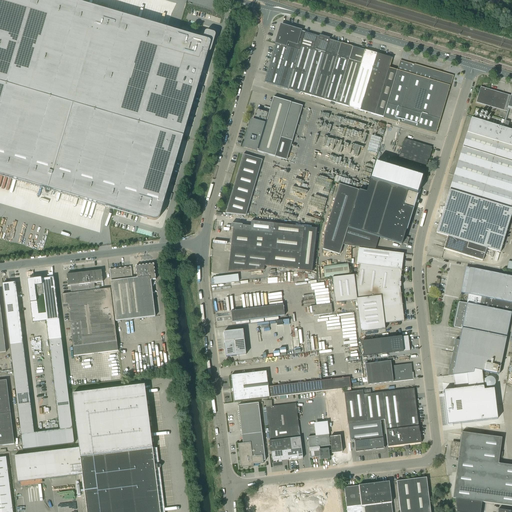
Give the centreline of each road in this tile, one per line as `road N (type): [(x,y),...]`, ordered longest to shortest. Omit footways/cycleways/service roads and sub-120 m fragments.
road 1 (unclassified): [(229,486),(424,461),(436,450),(417,255),(473,64)]
road 2 (unclassified): [(204,243),(271,5)]
road 3 (unclassified): [(229,486),(204,243)]
road 4 (tertiary): [(473,64),(271,5)]
road 5 (unclassified): [(0,266),(204,243)]
road 6 (unknown): [(56,259),(67,354),(107,367)]
road 7 (unknown): [(18,264),(35,390)]
road 8 (unknown): [(417,255),(457,275),(444,322),(424,335)]
